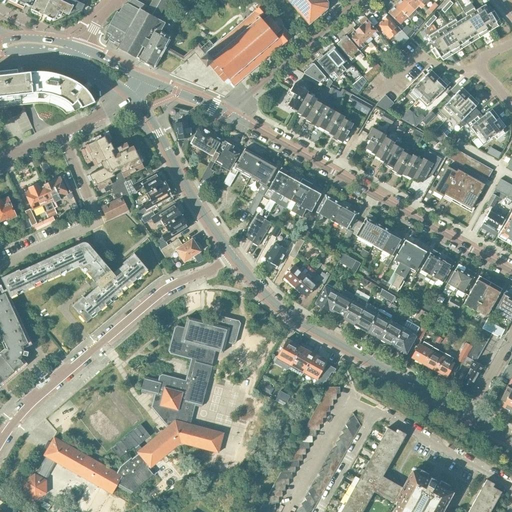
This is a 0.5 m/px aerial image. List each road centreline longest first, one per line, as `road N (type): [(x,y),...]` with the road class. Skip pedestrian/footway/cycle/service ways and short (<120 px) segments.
road 1 (primary): [(511,272),(229,112)]
road 2 (primary): [(233,257),(304,324),(467,413)]
road 3 (residential): [(511,490),(377,412),(319,511)]
road 4 (residential): [(0,258),(97,219),(64,129)]
road 5 (primary): [(133,97),(233,257)]
road 6 (residential): [(356,0),(229,112)]
road 7 (residential): [(95,346),(167,290),(233,257)]
road 8 (residential): [(0,443),(16,415),(95,346)]
